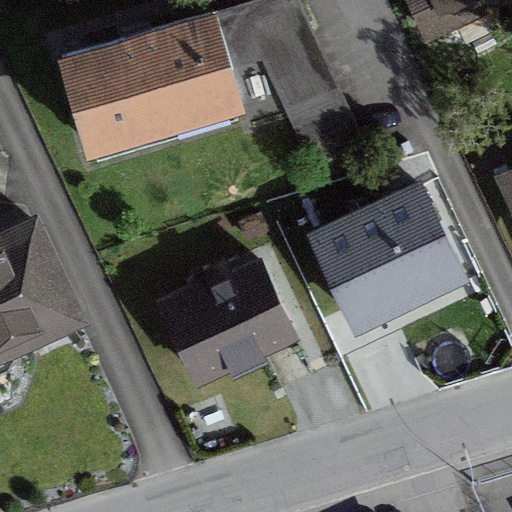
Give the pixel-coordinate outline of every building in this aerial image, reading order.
[(308,168),(358,145),(290,0),(270,0),(211,18),(210,13),(59,57),(84,146),(236,100),(227,71),(258,62),(308,168)] [(456,0),(407,0),(425,37),(452,24),(444,6),(456,0)] [(511,214),(508,217),(511,225),(511,172),(503,176),(511,195),(511,214)] [(351,321),(457,270),(418,188),(312,238),(351,321)] [(0,348),(71,314),(29,223),(0,236),(0,348)] [(256,348),(290,332),(257,264),(218,282),(212,269),(187,281),(191,289),(159,304),(194,377),(227,362),(231,371),(260,357),(256,348)]
